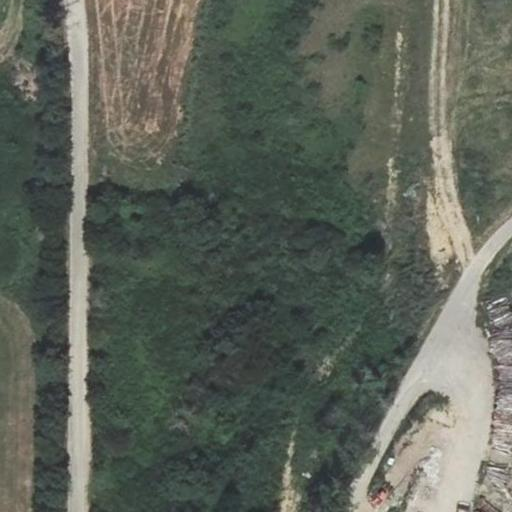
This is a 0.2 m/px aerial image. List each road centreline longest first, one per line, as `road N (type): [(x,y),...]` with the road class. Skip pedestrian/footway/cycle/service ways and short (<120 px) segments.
road 1 (unclassified): [(73,0),(74,511)]
road 2 (unclassified): [(511,226),(471,279),(342,511)]
